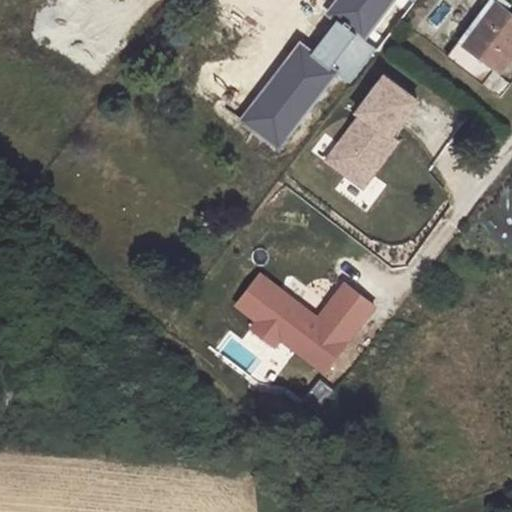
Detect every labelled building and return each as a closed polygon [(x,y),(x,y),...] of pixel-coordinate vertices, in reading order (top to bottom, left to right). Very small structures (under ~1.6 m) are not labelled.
[(338,0),(331,9),(366,35),(393,0),(338,0)] [(511,9),(499,0),(495,0),(466,39),(503,66),(511,53),(511,9)] [(278,148),(336,73),(349,83),(374,51),(337,23),(313,54),(300,44),(242,121),(278,148)] [(358,114),(364,119),(328,164),(362,191),(398,146),(394,143),(426,102),(391,74),(358,114)] [(269,272),(256,289),(269,299),(258,313),(266,318),(260,326),(282,344),(288,336),(332,370),(383,305),(354,282),(326,317),(269,272)] [(269,299),(256,289),(245,302),(258,313),(269,299)]
